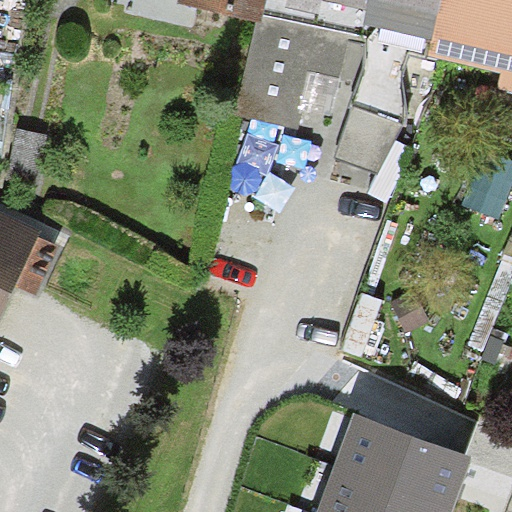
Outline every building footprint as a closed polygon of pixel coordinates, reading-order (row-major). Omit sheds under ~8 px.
[(254,25),(259,0),(180,0),(179,7),(254,25)] [(259,0),(254,25),(232,117),(295,132),(308,73),(338,80),(348,39),(364,42),(367,28),(431,43),(441,0),(259,0)] [(511,0),(441,0),(431,43),(428,57),(501,74),(498,89),(511,92),(511,0)] [(386,171),(415,79),(373,65),(343,158),(386,171)] [(0,323),(16,288),(36,297),(58,251),(37,241),(40,234),(0,215),(0,323)] [(511,238),(508,249),(503,261),(511,264),(511,238)] [(474,456),(350,412),(332,462),(456,506),(474,456)] [(453,511),(456,506),(332,462),(314,511),(453,511)]
